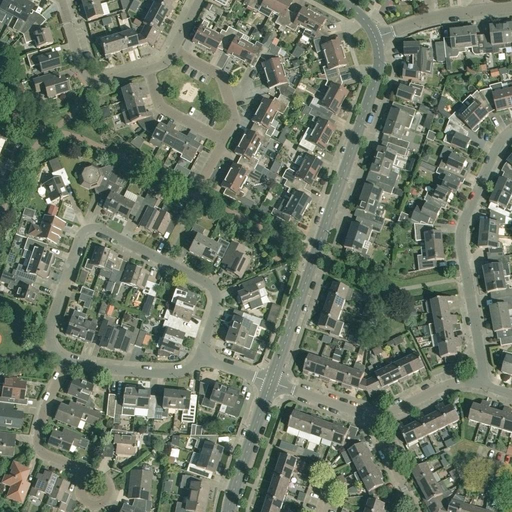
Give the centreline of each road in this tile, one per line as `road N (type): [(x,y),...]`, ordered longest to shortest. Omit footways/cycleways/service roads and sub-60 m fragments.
road 1 (tertiary): [(271,382),(376,77),(375,37)]
road 2 (residential): [(68,361),(50,344),(49,325),(89,228),(209,283),(217,298),(204,356)]
road 3 (residential): [(479,384),(460,232),(498,142),(511,128)]
road 4 (residential): [(84,477),(41,454),(34,440),(68,361)]
road 5 (residential): [(68,361),(163,373),(204,356)]
road 6 (tertiary): [(231,511),(271,382)]
road 7 (residential): [(148,69),(89,81),(67,22)]
road 8 (residential): [(223,140),(233,116),(222,78),(173,50)]
